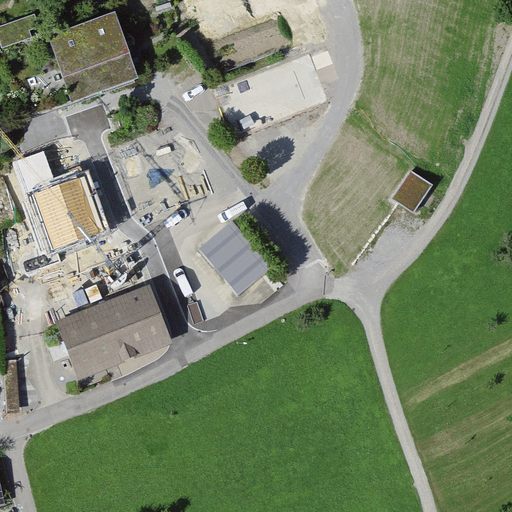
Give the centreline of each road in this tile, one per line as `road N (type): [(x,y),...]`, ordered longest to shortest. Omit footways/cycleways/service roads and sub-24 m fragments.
road 1 (track): [(430,511),(363,292),(407,262),(450,202),(511,52)]
road 2 (track): [(333,0),(347,25),(348,80),(322,153),(273,207),(317,289)]
road 3 (residential): [(61,95),(95,174),(145,235),(193,356)]
road 4 (residential): [(11,431),(193,356)]
road 5 (residential): [(193,356),(317,289),(363,292)]
